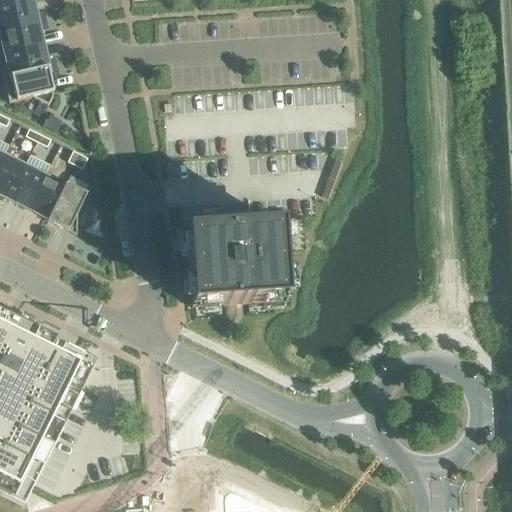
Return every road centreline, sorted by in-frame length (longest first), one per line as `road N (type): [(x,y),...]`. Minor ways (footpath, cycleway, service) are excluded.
road 1 (residential): [(109,56),(159,346)]
road 2 (residential): [(109,56),(347,40)]
road 3 (tertiary): [(159,346),(0,267)]
road 4 (tertiary): [(277,406),(159,346)]
road 5 (secondary): [(471,395),(455,375),(428,366),(401,373),(379,402)]
